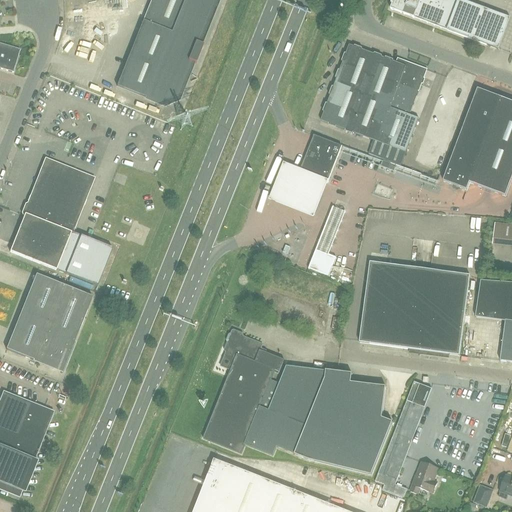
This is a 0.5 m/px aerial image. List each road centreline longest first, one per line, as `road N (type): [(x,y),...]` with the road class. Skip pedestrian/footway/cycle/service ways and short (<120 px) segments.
road 1 (primary): [(275,0),(70,511)]
road 2 (primary): [(99,511),(304,0)]
road 3 (unknown): [(362,356),(356,311),(371,233),(449,222)]
road 4 (unclassified): [(511,81),(376,30),(361,15),(363,0)]
road 5 (unclassified): [(0,165),(47,39),(43,0)]
